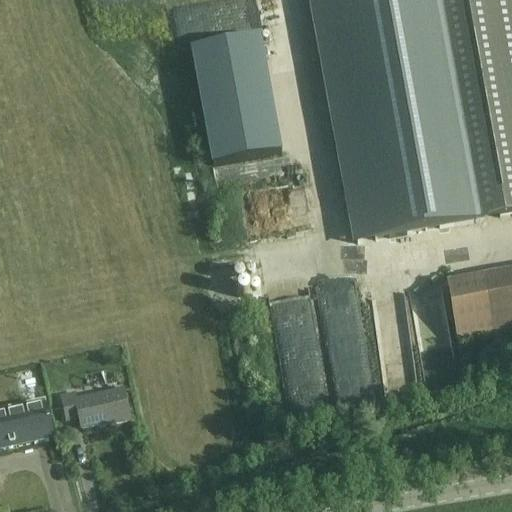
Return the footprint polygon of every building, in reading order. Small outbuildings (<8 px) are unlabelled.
[(511,0),(469,0),(415,10),(412,0),(311,0),(357,246),(511,217),(511,0)] [(260,38),(191,51),(213,169),(282,156),(260,38)] [(511,273),(447,285),(448,293),(456,344),(479,340),(511,334),(511,273)] [(111,428),(130,423),(123,393),(76,404),(74,397),(61,399),(67,424),(79,422),(82,432),(110,425),(111,428)] [(0,452),(53,441),(46,411),(31,414),(33,422),(13,427),(9,411),(0,412),(0,452)]
